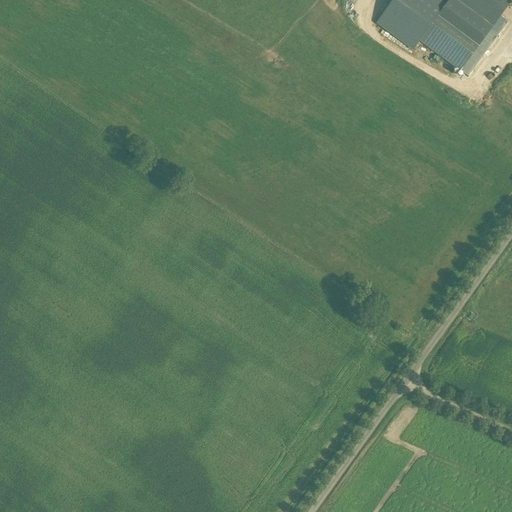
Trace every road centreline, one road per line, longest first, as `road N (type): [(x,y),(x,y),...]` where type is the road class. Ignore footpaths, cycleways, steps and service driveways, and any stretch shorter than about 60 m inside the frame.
road 1 (unclassified): [(403,384),(511,232)]
road 2 (unclassified): [(303,511),(403,384)]
